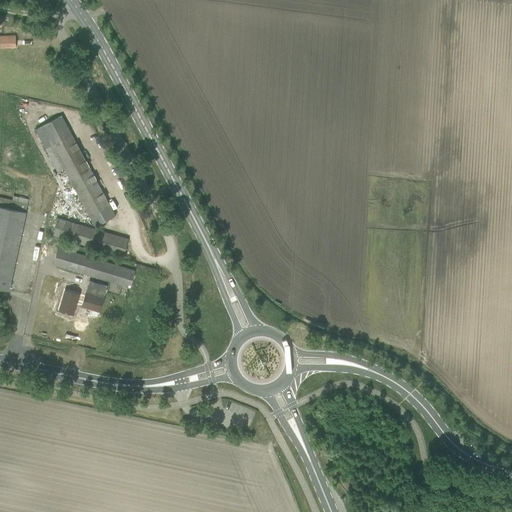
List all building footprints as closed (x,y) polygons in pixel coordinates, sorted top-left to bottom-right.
[(0,37),(0,48),(16,48),(15,36),(0,37)] [(77,195),(95,227),(115,216),(61,115),(35,130),(58,172),(64,169),(74,189),(70,191),(73,197),(77,195)] [(0,288),(9,290),(28,199),(13,196),(12,200),(0,197),(0,288)] [(62,239),(123,258),(128,239),(65,220),(58,218),(52,238),(62,241),(62,239)] [(58,248),(53,264),(108,281),(110,282),(109,286),(120,289),(121,285),(130,288),(135,271),(58,248)] [(73,313),(80,315),(82,306),(99,311),(106,285),(89,281),(85,295),(79,293),(79,294),(64,290),(59,310),(73,314),(73,313)]
